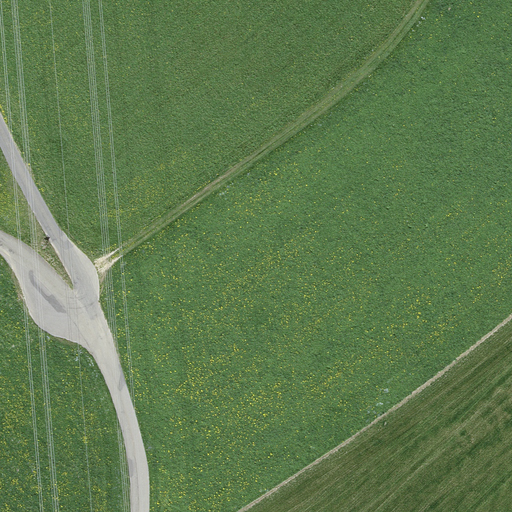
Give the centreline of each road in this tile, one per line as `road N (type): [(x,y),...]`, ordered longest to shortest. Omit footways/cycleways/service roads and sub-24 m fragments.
road 1 (track): [(79,275),(319,109),(423,0)]
road 2 (unclassified): [(99,339),(79,275),(0,125)]
road 3 (unclassified): [(139,511),(134,446),(99,339)]
road 4 (unclassified): [(0,240),(38,269),(99,339)]
